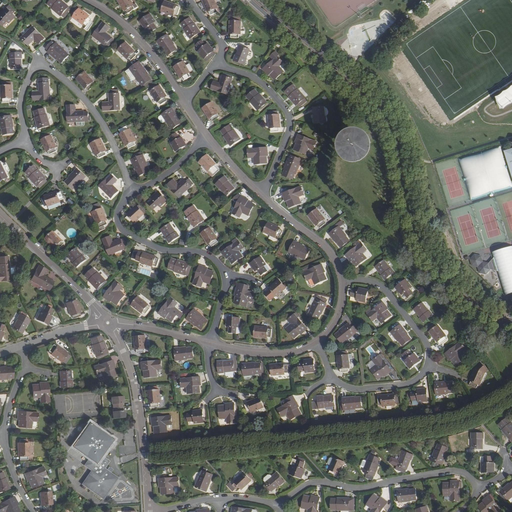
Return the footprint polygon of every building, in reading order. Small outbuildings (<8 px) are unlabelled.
[(62,16),(64,18),(69,12),(66,10),(68,7),(69,7),(62,0),(61,1),(59,0),(50,0),(48,4),(53,8),(52,9),(61,16),(62,16)] [(130,0),(118,0),(125,11),(126,10),(128,13),(135,9),(133,6),(134,5),(130,0)] [(214,0),(203,0),(208,12),(209,12),(210,16),(218,12),(217,9),(218,8),(214,0)] [(177,6),(177,5),(165,1),(164,4),(161,3),(158,10),(174,15),(174,14),(178,15),(181,7),(177,6)] [(9,23),(15,17),(7,8),(0,14),(2,16),(0,17),(0,23),(2,26),(7,22),(9,23)] [(79,8),(78,9),(77,8),(72,15),(74,16),(73,17),(83,25),(84,24),(87,26),(92,19),(89,17),(90,16),(79,8)] [(154,24),(156,22),(150,14),(140,22),(145,29),(147,28),(151,33),(157,29),(154,24)] [(190,39),(201,32),(195,24),(194,25),(193,23),(190,18),(181,24),(185,29),(184,30),(190,39)] [(239,38),(239,34),(241,34),(241,21),(230,21),(230,34),(231,34),(231,38),(239,38)] [(110,40),(112,38),(105,33),(104,31),(105,30),(107,31),(109,27),(103,22),(99,28),(93,36),(106,46),(108,48),(112,42),(110,40)] [(21,38),(28,46),(34,39),(36,38),(37,39),(36,41),(39,44),(45,38),(33,27),(21,38)] [(168,35),(157,41),(163,50),(164,49),(165,50),(169,56),(177,50),(173,45),(174,44),(168,35)] [(198,52),(207,61),(210,58),(208,56),(214,51),(208,44),(206,45),(202,40),(196,45),(200,50),(198,52)] [(49,51),(48,52),(55,58),(56,57),(57,59),(62,63),(69,55),(64,51),(65,50),(56,43),(55,44),(53,41),(46,49),(49,51)] [(134,52),(135,52),(126,42),(118,50),(127,59),(128,58),(131,61),(137,55),(134,52)] [(238,49),(239,50),(237,56),(236,56),(235,55),(233,60),(245,65),(247,60),(246,60),(250,50),(240,46),(238,49)] [(288,68),(278,56),(279,55),(276,51),(266,60),(269,64),(263,69),(266,73),(267,72),(270,75),(275,80),(288,68)] [(11,69),(22,69),(22,65),(20,65),(20,58),(22,58),(22,53),(10,53),(10,59),(11,59),(11,69)] [(184,61),(182,62),(181,59),(173,63),(175,66),(174,67),(180,78),(182,77),(183,81),(191,77),(189,73),(190,72),(184,61)] [(151,80),(148,75),(147,73),(147,72),(141,64),(139,66),(136,63),(124,71),(130,80),(132,80),(136,78),(138,81),(139,81),(143,86),(148,82),(150,85),(153,82),(151,80)] [(84,72),(84,73),(81,69),(75,75),(77,78),(77,79),(85,89),(86,88),(88,91),(95,85),(92,83),(93,82),(84,72)] [(225,76),(223,75),(220,83),(219,85),(217,85),(218,82),(214,81),(211,89),(227,94),(232,78),(233,76),(226,74),(225,76)] [(49,78),(39,79),(40,92),(40,94),(38,94),(37,92),(33,92),(33,100),(50,99),(49,78)] [(160,85),(159,86),(157,83),(150,88),(152,91),(151,91),(158,102),(159,102),(161,105),(168,100),(166,97),(167,96),(160,85)] [(12,85),(1,86),(2,99),(3,99),(3,102),(12,102),(11,98),(12,98),(12,85)] [(293,85),(285,92),(289,96),(291,98),(290,99),(297,106),(297,105),(299,104),(302,107),(307,101),(305,99),(306,98),(298,89),(297,89),(293,85)] [(511,101),(511,86),(496,98),(503,108),(511,101)] [(258,111),(268,102),(261,95),(260,96),(259,94),(255,89),(247,96),(251,101),(251,102),(258,111)] [(113,94),(110,94),(110,102),(110,104),(108,105),(108,103),(103,103),(104,111),(120,110),(120,93),(119,93),(119,90),(113,90),(113,94)] [(220,117),(217,114),(218,113),(211,102),(203,108),(210,119),(211,118),(213,122),(220,117)] [(84,121),(89,121),(88,114),(84,114),(84,112),(84,111),(76,112),(73,112),(73,110),(75,110),(75,105),(67,105),(68,122),(76,122),(84,121)] [(313,112),(315,111),(315,118),(314,118),(313,118),(314,123),(326,122),(326,117),(325,117),(324,107),(313,108),(313,112)] [(44,108),(34,111),(36,117),(36,119),(35,120),(38,129),(50,126),(47,114),(46,114),(44,108)] [(173,129),(182,123),(178,118),(177,116),(178,116),(172,108),(162,115),(168,125),(169,124),(173,129)] [(279,114),(278,115),(278,111),(269,112),(269,115),(270,128),(271,128),(271,132),(279,132),(279,128),(280,128),(279,114)] [(3,135),(14,134),(13,128),(12,126),(13,126),(12,116),(8,116),(8,114),(1,115),(2,118),(0,118),(0,117),(0,121),(1,129),(2,129),(3,135)] [(230,125),(221,131),(225,136),(226,137),(225,138),(230,146),(241,139),(234,130),(233,130),(230,125)] [(136,141),(130,130),(129,130),(127,127),(120,130),(121,134),(120,135),(126,146),(127,146),(129,149),(136,145),(134,142),(136,141)] [(51,135),(50,136),(49,133),(40,137),(42,140),(41,140),(47,152),(48,151),(49,155),(57,151),(55,148),(56,147),(51,135)] [(172,144),(176,152),(187,145),(182,138),(180,139),(177,133),(170,137),(174,143),(172,144)] [(294,150),(305,155),(308,148),(309,146),(314,149),(317,142),(298,134),(296,139),(298,140),(296,143),(294,150)] [(92,143),(91,143),(97,155),(98,155),(99,157),(99,158),(107,155),(105,151),(106,150),(101,139),(100,139),(99,136),(90,140),(92,143)] [(351,144),(350,147),(352,151),(355,154),(359,155),(363,154),(366,151),(367,148),(365,143),(363,140),(358,139),(354,140),(351,143),(351,144)] [(267,147),(247,149),(248,156),(254,156),(254,158),(255,165),(267,163),(266,156),(266,153),(268,153),(267,147)] [(133,159),(132,159),(136,169),(137,168),(137,170),(140,176),(150,172),(147,166),(148,166),(143,154),(142,155),(141,152),(134,156),(135,158),(133,159)] [(199,162),(212,177),(217,173),(215,171),(217,168),(215,165),(216,164),(207,155),(199,162)] [(289,159),(289,158),(285,167),(286,168),(285,170),(283,176),(292,180),(295,174),(296,174),(300,163),(301,160),(293,156),(292,160),(289,159)] [(38,186),(40,188),(46,183),(44,180),(46,179),(46,178),(40,171),(39,172),(38,170),(33,166),(26,173),(30,177),(29,178),(37,187),(38,186)] [(86,177),(77,169),(70,176),(71,176),(69,178),(65,182),(72,190),(77,185),(78,186),(86,177)] [(111,198),(119,191),(113,185),(111,184),(113,182),(114,184),(117,180),(112,175),(100,187),(111,198)] [(226,196),(235,188),(232,185),(231,186),(227,181),(228,180),(225,176),(215,185),(219,188),(226,196)] [(186,181),(184,179),(178,185),(176,186),(175,184),(176,183),(173,180),(167,185),(179,197),(193,184),(189,179),(186,181)] [(301,187),(282,193),(284,198),(285,197),(287,201),(289,208),(301,204),(298,197),(298,195),(303,193),(301,187)] [(61,191),(57,193),(57,192),(45,196),(48,206),(60,202),(60,201),(63,199),(61,191)] [(167,201),(159,191),(152,197),(153,199),(149,203),(153,209),(158,205),(160,207),(167,201)] [(238,202),(232,214),(238,217),(241,211),(242,212),(249,215),(254,204),(248,201),(245,199),(245,198),(241,196),(238,202)] [(144,214),(143,213),(146,211),(140,204),(137,206),(127,215),(128,215),(125,218),(131,224),(134,222),(134,223),(144,214)] [(102,208),(101,209),(100,205),(93,208),(94,212),(92,212),(97,224),(98,224),(100,227),(107,224),(106,221),(107,221),(102,208)] [(193,206),(185,212),(189,217),(190,218),(189,219),(194,227),(204,220),(198,210),(197,211),(193,206)] [(326,223),(324,220),(325,219),(317,209),(309,216),(317,226),(317,225),(320,228),(326,223)] [(283,231),(279,229),(280,228),(268,223),(264,232),(275,238),(276,237),(279,238),(283,231)] [(163,233),(164,232),(168,238),(166,238),(166,239),(169,243),(179,236),(176,232),(175,232),(169,224),(160,230),(163,233)] [(330,233),(329,234),(335,242),(336,241),(337,243),(341,247),(350,241),(345,236),(346,235),(340,228),(339,226),(339,227),(337,224),(330,229),(332,232),(330,233)] [(218,242),(216,239),(217,238),(210,228),(201,234),(208,244),(209,244),(211,247),(218,242)] [(61,241),(62,241),(52,230),(45,237),(46,238),(45,239),(54,248),(55,247),(58,250),(64,244),(61,241)] [(109,255),(127,248),(125,241),(122,242),(121,240),(121,239),(113,242),(111,243),(110,241),(112,240),(110,237),(103,240),(109,255)] [(234,244),(222,252),(225,256),(226,255),(228,258),(232,264),(242,257),(238,251),(237,250),(242,246),(238,241),(236,239),(232,241),(234,244)] [(305,260),(310,250),(304,247),(302,247),(303,246),(294,241),(288,252),(299,258),(299,257),(305,260)] [(356,247),(345,255),(349,259),(350,258),(352,261),(357,267),(366,259),(362,253),(361,252),(366,248),(362,243),(361,243),(359,241),(354,244),(356,247)] [(70,258),(71,257),(75,262),(74,263),(73,264),(77,268),(86,260),(83,256),(82,256),(76,248),(67,255),(70,258)] [(159,259),(156,258),(156,256),(144,253),(141,263),(153,267),(153,265),(157,267),(159,259)] [(482,262),(481,257),(475,255),(471,260),(473,265),(478,267),(480,273),(486,274),(490,270),(488,264),(482,262)] [(267,271),(264,266),(266,264),(260,257),(250,264),(255,272),(258,270),(261,275),(267,271)] [(185,275),(188,276),(191,268),(188,267),(189,264),(180,260),(179,262),(178,261),(172,259),(168,269),(174,271),(174,272),(185,276),(185,275)] [(384,260),(375,267),(378,270),(379,269),(383,275),(382,275),(381,276),(385,280),(394,272),(391,268),(391,269),(384,260)] [(0,264),(0,271),(0,273),(0,275),(0,281),(11,280),(10,264),(0,264)] [(304,272),(303,273),(306,279),(312,276),(312,278),(315,284),(327,279),(324,273),(322,269),(324,269),(322,264),(310,269),(309,270),(307,267),(303,270),(304,272)] [(200,265),(193,284),(199,287),(201,281),(203,282),(210,284),(214,272),(207,270),(204,269),(204,267),(200,265)] [(45,288),(50,279),(43,276),(41,275),(42,272),(44,273),(46,270),(39,266),(35,273),(31,280),(45,288)] [(93,268),(85,275),(90,280),(91,281),(90,282),(97,289),(98,289),(99,287),(101,289),(107,283),(105,282),(106,281),(98,272),(97,273),(93,268)] [(283,285),(279,280),(269,288),(270,290),(265,294),(270,300),(276,296),(276,297),(283,291),(286,288),(283,285)] [(413,294),(410,289),(411,287),(406,280),(396,287),(402,295),(404,293),(408,298),(413,294)] [(116,281),(104,297),(107,300),(108,299),(112,301),(117,305),(125,296),(119,291),(118,290),(121,285),(116,281)] [(234,304),(246,307),(248,300),(248,298),(254,300),(256,293),(237,288),(235,292),(237,293),(236,297),(234,304)] [(358,291),(349,289),(348,296),(351,296),(351,297),(357,298),(356,300),(366,302),(368,290),(359,288),(358,291)] [(148,306),(148,305),(135,295),(132,299),(129,303),(132,305),(131,305),(142,313),(143,312),(146,315),(151,308),(148,306)] [(308,315),(318,320),(320,314),(321,312),(322,313),(327,304),(326,303),(323,302),(325,299),(323,297),(322,298),(317,296),(316,299),(312,306),(310,309),(311,309),(308,315)] [(171,298),(158,314),(162,317),(163,315),(166,318),(172,322),(180,312),(174,308),(173,307),(176,302),(171,298)] [(79,312),(81,312),(76,300),(66,303),(71,316),(72,315),(73,319),(81,316),(79,312)] [(417,308),(414,310),(416,313),(417,312),(421,317),(420,318),(423,322),(433,315),(429,311),(423,303),(422,304),(420,301),(415,305),(417,308)] [(373,310),(368,314),(372,320),(376,316),(377,318),(382,323),(392,316),(387,310),(385,307),(386,306),(383,302),(373,310)] [(50,315),(52,309),(45,306),(43,312),(40,311),(37,320),(48,325),(52,316),(50,315)] [(186,315),(188,317),(187,319),(186,319),(194,325),(195,324),(196,326),(201,330),(208,322),(203,317),(194,309),(194,310),(191,308),(186,315)] [(12,329),(22,334),(24,330),(22,329),(26,324),(27,324),(28,325),(30,320),(25,318),(19,314),(16,319),(17,319),(12,329)] [(286,329),(294,338),(300,334),(302,331),(304,332),(307,329),(294,314),(289,319),(293,323),(291,324),(286,329)] [(236,334),(237,328),(239,328),(240,318),(227,317),(226,327),(229,327),(228,333),(236,334)] [(353,329),(348,323),(341,329),(342,330),(340,331),(335,335),(341,343),(347,339),(347,340),(356,333),(355,331),(353,329)] [(438,326),(435,323),(428,329),(430,332),(429,332),(432,336),(437,342),(438,341),(441,344),(447,339),(445,336),(446,336),(438,326)] [(403,346),(411,339),(407,335),(406,333),(407,332),(401,325),(391,332),(398,342),(399,341),(403,346)] [(272,329),(268,329),(268,328),(255,326),(254,337),(267,339),(267,337),(271,338),(272,329)] [(96,356),(97,359),(106,356),(105,353),(107,352),(108,352),(104,343),(103,343),(103,341),(101,335),(91,339),(93,344),(92,345),(96,356)] [(145,336),(134,337),(135,349),(137,349),(137,353),(145,352),(145,349),(146,348),(145,336)] [(461,342),(445,354),(448,358),(449,357),(451,360),(455,366),(465,358),(461,353),(460,351),(465,347),(461,342)] [(57,346),(57,347),(53,345),(49,351),(52,354),(51,354),(62,362),(62,361),(65,363),(70,357),(67,354),(68,353),(57,346)] [(194,358),(193,347),(187,348),(184,348),(184,347),(175,348),(176,361),(188,359),(194,358)] [(408,350),(407,349),(401,353),(403,355),(402,355),(406,360),(404,362),(410,369),(420,361),(414,354),(412,355),(408,350)] [(348,355),(347,355),(347,352),(337,353),(338,356),(337,357),(338,369),(340,369),(340,373),(348,372),(348,368),(349,368),(348,355)] [(367,365),(379,380),(384,375),(387,373),(388,374),(392,371),(383,360),(385,358),(382,354),(367,365)] [(305,363),(298,363),(299,365),(295,365),(296,370),(299,369),(299,371),(306,370),(306,372),(315,372),(314,359),(305,360),(305,363)] [(113,360),(94,367),(96,373),(102,371),(102,373),(105,379),(117,376),(114,369),(113,365),(114,364),(113,360)] [(142,367),(143,367),(144,371),(144,378),(157,377),(156,370),(156,368),(162,367),(161,361),(141,362),(142,367)] [(224,372),(238,371),(237,364),(234,364),(233,361),(223,361),(222,361),(217,361),(219,374),(224,373),(224,372)] [(243,367),(239,367),(240,376),(255,375),(255,374),(260,373),(262,373),(262,372),(264,372),(263,363),(261,363),(254,363),(252,364),(252,363),(243,364),(243,367)] [(287,364),(284,365),(283,364),(270,365),(270,366),(268,366),(269,375),(271,374),(271,375),(284,374),(284,373),(288,373),(287,365),(287,364)] [(477,366),(476,369),(475,369),(470,381),(471,381),(469,385),(477,388),(479,384),(480,385),(485,373),(484,373),(485,370),(477,366)] [(14,378),(13,368),(7,368),(5,368),(4,367),(0,367),(0,379),(7,380),(7,379),(14,378)] [(60,376),(61,376),(62,382),(61,382),(60,382),(60,388),(72,387),(72,381),(71,381),(71,371),(60,372),(60,376)] [(200,377),(180,379),(181,386),(187,385),(187,387),(188,394),(200,393),(200,386),(199,382),(201,382),(200,377)] [(454,393),(453,382),(447,383),(445,383),(445,382),(435,383),(435,387),(434,387),(434,395),(448,394),(448,393),(454,393)] [(32,385),(33,398),(40,397),(42,397),(42,403),(50,403),(48,383),(43,383),(43,385),(39,385),(32,385)] [(417,390),(417,392),(411,393),(411,394),(409,394),(410,400),(412,400),(418,400),(418,402),(419,402),(428,401),(427,389),(417,390)] [(159,403),(160,402),(159,390),(148,391),(150,404),(151,403),(151,407),(160,407),(159,403)] [(397,395),(394,395),(394,394),(382,396),(382,397),(378,397),(379,405),(383,405),(383,406),(396,405),(395,404),(398,403),(397,395)] [(112,404),(113,404),(113,408),(113,412),(112,412),(113,419),(125,418),(124,411),(123,411),(123,407),(122,403),(124,403),(123,396),(111,397),(112,404)] [(289,403),(277,409),(281,415),(286,413),(287,414),(291,420),(301,414),(298,408),(296,405),(297,404),(293,396),(287,400),(289,403)] [(335,406),(333,396),(330,396),(330,397),(323,398),(323,396),(318,396),(318,401),(315,402),(315,409),(324,408),(324,407),(335,406)] [(264,407),(259,397),(248,403),(248,404),(245,405),(248,413),(252,411),(252,412),(264,407)] [(362,408),(361,397),(355,398),(353,398),(352,397),(343,398),(343,401),(341,402),(341,411),(356,409),(356,408),(362,408)] [(219,406),(220,419),(227,418),(229,418),(229,424),(236,423),(236,416),(235,403),(230,403),(230,405),(226,405),(219,406)] [(204,423),(203,410),(193,411),(194,413),(187,414),(184,415),(185,421),(188,421),(188,422),(194,421),(195,423),(204,423)] [(18,416),(19,416),(19,420),(19,427),(31,428),(32,421),(32,419),(38,420),(38,413),(18,411),(18,416)] [(152,423),(154,423),(154,427),(155,434),(167,432),(166,425),(166,423),(172,423),(171,416),(151,418),(152,423)] [(499,425),(503,429),(504,431),(503,432),(510,439),(511,437),(511,422),(511,423),(507,418),(499,425)] [(89,424),(85,429),(75,444),(73,446),(90,458),(91,456),(77,446),(87,431),(86,430),(90,424),(103,433),(102,435),(109,440),(99,454),(101,456),(111,442),(113,439),(103,433),(89,423),(89,424)] [(86,430),(87,431),(77,446),(91,456),(90,458),(85,465),(92,470),(82,484),(103,499),(117,478),(110,473),(106,470),(103,468),(108,461),(101,456),(99,454),(109,440),(102,435),(103,433),(90,424),(86,430)] [(472,449),(483,449),(483,445),(482,445),(482,438),(483,438),(484,438),(484,433),(471,433),(471,438),(472,438),(472,449)] [(29,443),(28,443),(27,440),(19,439),(19,443),(18,443),(18,456),(19,456),(19,460),(27,460),(27,456),(28,457),(29,443)] [(431,461),(443,465),(446,456),(445,456),(446,454),(448,448),(438,444),(436,450),(435,450),(431,461)] [(397,466),(396,469),(402,471),(403,468),(407,469),(409,466),(407,465),(409,459),(411,460),(412,460),(414,455),(402,450),(400,455),(401,456),(399,460),(397,466)] [(366,478),(373,480),(378,467),(377,466),(378,465),(380,459),(370,455),(368,461),(367,461),(365,468),(363,472),(368,474),(366,478)] [(397,466),(399,460),(392,457),(390,458),(389,461),(389,463),(397,466)] [(494,463),(492,463),(492,457),(484,457),(484,463),(482,463),(482,473),(494,472),(494,463)] [(305,460),(299,458),(298,460),(296,466),(293,465),(290,474),(302,478),(305,470),(302,469),(305,460)] [(344,462),(334,458),(329,470),(330,470),(329,474),(336,477),(338,473),(339,474),(344,462)] [(33,471),(25,474),(26,479),(28,478),(29,482),(32,488),(43,484),(41,477),(40,476),(46,474),(43,467),(33,471)] [(0,492),(10,489),(7,480),(6,480),(5,478),(3,472),(2,472),(1,473),(0,471),(0,492)] [(195,488),(207,492),(210,483),(209,483),(210,481),(213,475),(203,471),(200,477),(195,488)] [(251,481),(244,473),(234,482),(235,483),(232,485),(238,491),(241,489),(242,490),(251,481)] [(271,490),(272,492),(275,489),(274,488),(279,484),(280,485),(280,486),(285,482),(277,473),(272,476),(273,477),(272,477),(265,483),(265,484),(271,490)] [(159,484),(161,484),(161,488),(161,495),(174,494),(174,487),(173,485),(179,485),(179,478),(159,479),(159,484)] [(443,483),(444,496),(451,495),(452,495),(453,501),(460,501),(459,488),(461,488),(461,482),(459,482),(459,481),(454,481),(454,483),(450,483),(443,483)] [(511,482),(510,484),(509,486),(508,485),(500,491),(508,501),(511,497),(511,482)] [(271,490),(265,484),(263,486),(268,493),(271,490)] [(417,500),(416,489),(409,490),(407,490),(407,489),(398,490),(399,503),(410,501),(410,500),(417,500)] [(508,501),(500,491),(498,493),(506,503),(508,501)] [(51,505),(52,505),(51,492),(40,493),(42,506),(43,506),(43,510),(51,509),(51,505)] [(374,494),(367,505),(372,509),(374,510),(372,511),(381,511),(384,508),(387,511),(391,506),(387,504),(388,502),(384,499),(383,501),(380,499),(374,494)] [(478,506),(482,511),(491,511),(493,511),(500,511),(502,511),(489,495),(485,498),(487,500),(484,502),(478,506)] [(304,496),(301,508),(308,509),(310,510),(309,511),(318,511),(317,511),(320,497),(315,496),(315,498),(311,497),(304,496)] [(14,497),(0,504),(0,511),(5,509),(6,511),(18,511),(20,511),(17,505),(15,502),(17,501),(14,497)] [(349,510),(355,511),(355,502),(349,502),(349,498),(340,498),(340,499),(338,499),(331,499),(331,510),(338,510),(338,511),(342,511),(349,510)]
